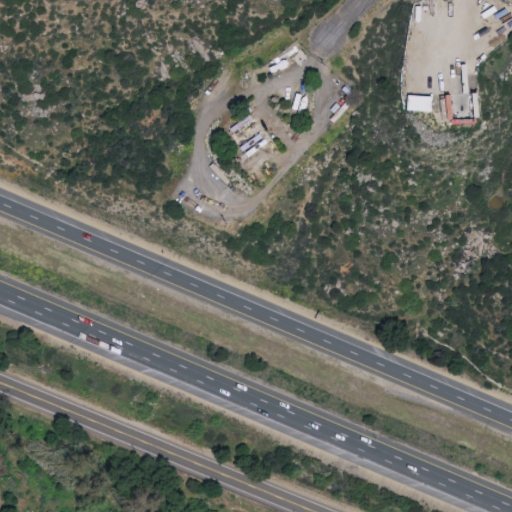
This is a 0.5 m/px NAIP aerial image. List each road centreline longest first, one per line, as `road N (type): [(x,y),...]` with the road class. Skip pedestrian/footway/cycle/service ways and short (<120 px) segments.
road 1 (motorway): [(0,289),(511,507)]
road 2 (motorway): [(511,418),(0,201)]
road 3 (secondary): [(0,384),(313,511)]
